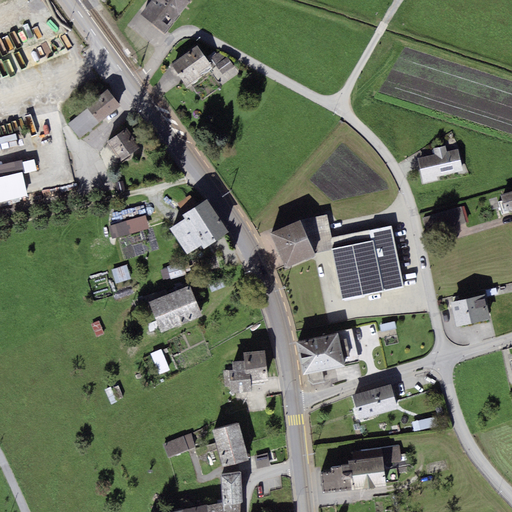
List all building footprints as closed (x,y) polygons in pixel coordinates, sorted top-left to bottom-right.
[(153,0),(141,16),(165,34),(191,0),(153,0)] [(16,1),(0,8),(0,20),(2,26),(25,19),(16,1)] [(198,46),(171,65),(187,87),(202,77),(200,74),(212,66),(198,46)] [(211,59),(216,66),(228,58),(219,53),(211,59)] [(228,58),(216,66),(222,74),(234,66),(228,58)] [(88,109),(100,124),(122,106),(107,89),(86,107),(88,109)] [(81,139),(100,124),(88,109),(69,124),(81,139)] [(128,128),(107,143),(115,153),(121,162),(140,148),(134,140),(135,139),(128,128)] [(423,180),(463,171),(458,149),(448,152),(446,147),(434,149),(436,155),(418,159),(423,180)] [(0,165),(0,178),(23,173),(25,172),(24,165),(23,160),(0,165)] [(36,162),(24,165),(25,172),(26,174),(38,171),(36,162)] [(0,178),(0,203),(28,196),(23,173),(0,178)] [(511,192),(501,196),(506,212),(511,209),(511,192)] [(229,233),(208,201),(183,217),(185,221),(171,230),(188,256),(202,246),(204,249),(229,233)] [(464,207),(423,219),(427,235),(469,223),(464,207)] [(326,216),(300,221),(314,253),(333,249),(331,238),(326,216)] [(146,217),(109,227),(113,240),(150,229),(146,217)] [(314,253),(300,221),(271,234),(286,270),(316,257),(314,253)] [(404,288),(392,226),(331,238),(333,249),(343,300),(404,288)] [(171,277),(172,280),(187,275),(183,262),(168,267),(169,269),(171,277)] [(127,265),(112,270),(116,284),(131,279),(127,265)] [(171,277),(169,269),(162,271),(164,280),(171,277)] [(191,286),(149,303),(162,333),(203,317),(191,286)] [(485,296),(451,303),(457,329),(491,321),(485,296)] [(105,334),(99,321),(92,324),(98,338),(105,334)] [(339,334),(318,338),(325,372),(346,368),(339,334)] [(318,338),(297,342),(304,376),(325,372),(318,338)] [(170,370),(162,350),(152,354),(160,374),(170,370)] [(266,351),(244,353),(245,361),(232,362),(233,371),(230,371),(232,395),(252,393),(251,381),(268,380),(266,351)] [(392,385),(352,396),(359,421),(398,410),(392,385)] [(248,461),(239,424),(213,431),(222,467),(248,461)] [(192,434),(164,445),(169,458),(197,447),(192,434)] [(354,461),(349,462),(349,465),(352,491),(386,488),(384,464),(403,462),(401,447),(353,452),(354,461)] [(323,494),(352,491),(349,465),(332,467),(333,472),(320,473),(323,494)] [(241,472),(221,474),(223,504),(223,506),(241,504),(241,472)]
